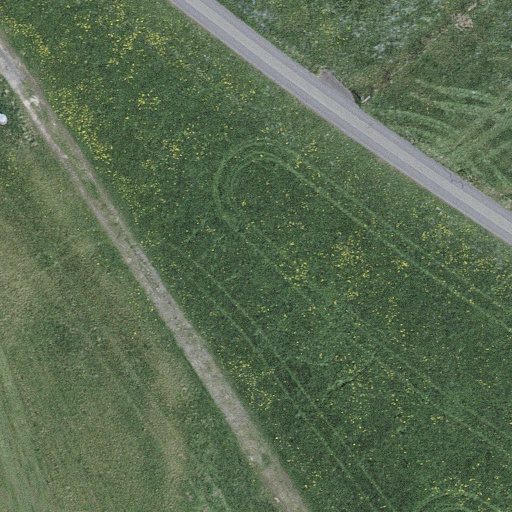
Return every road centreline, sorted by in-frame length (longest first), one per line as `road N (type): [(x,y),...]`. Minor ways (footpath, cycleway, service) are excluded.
road 1 (track): [(0,53),(284,511)]
road 2 (track): [(511,219),(205,0)]
